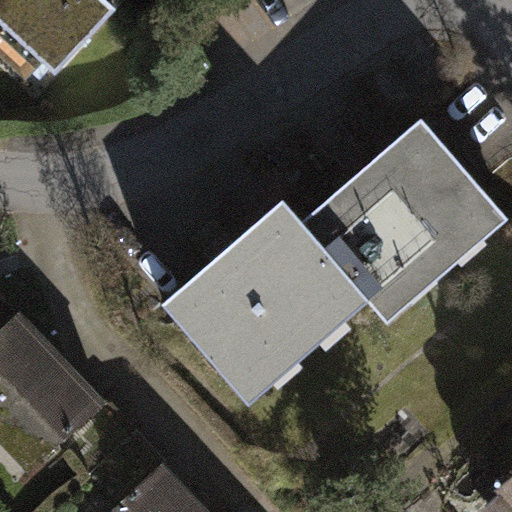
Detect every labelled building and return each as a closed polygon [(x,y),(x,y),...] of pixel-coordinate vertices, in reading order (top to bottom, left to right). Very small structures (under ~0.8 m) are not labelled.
[(0,0),(0,27),(56,74),(123,0),(0,0)] [(284,183),(161,290),(251,397),(369,289),(390,312),(511,207),(511,204),(421,99),(305,207),(284,183)] [(19,305),(0,324),(0,440),(27,468),(108,394),(19,305)] [(218,511),(163,455),(109,511),(218,511)] [(511,466),(500,478),(511,491),(511,466)]
